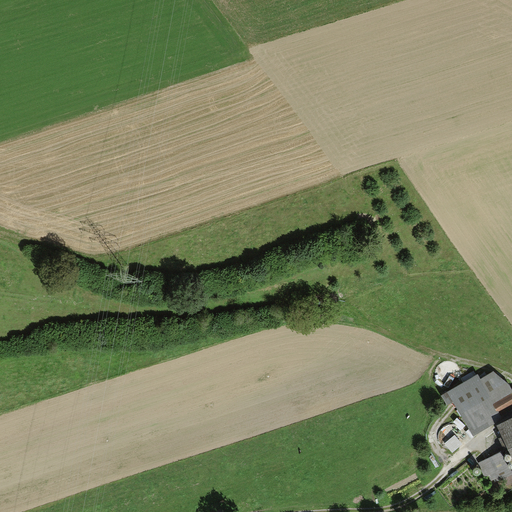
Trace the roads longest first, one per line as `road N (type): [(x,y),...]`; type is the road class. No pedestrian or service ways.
road 1 (track): [(345,511),(386,509),(423,491),(511,414)]
road 2 (track): [(511,379),(409,344),(339,306)]
